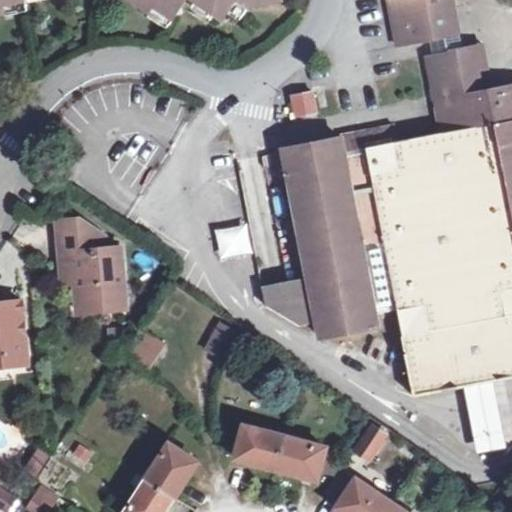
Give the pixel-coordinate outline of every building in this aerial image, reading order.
[(283,0),(0,0),(0,17),(6,16),(4,7),(28,3),(28,1),(27,0),(128,0),(151,15),(156,8),(175,20),(189,0),(198,0),(200,1),(219,14),(225,18),(230,11),(248,8),(283,1),(283,0)] [(386,0),(387,3),(392,2),(402,50),(426,45),(450,40),(441,0),(386,0)] [(455,0),(441,0),(450,40),(464,38),(455,0)] [(214,20),(219,14),(200,1),(195,8),(214,20)] [(30,12),(28,3),(4,7),(6,16),(27,13),(30,12)] [(169,27),(175,20),(156,8),(151,15),(169,27)] [(240,19),(248,8),(230,11),(240,19)] [(464,38),(450,40),(426,45),(428,53),(429,60),(457,55),(467,54),(466,47),(464,38)] [(467,54),(457,55),(479,71),(486,102),(500,99),(497,86),(489,50),(467,54)] [(429,60),(441,111),(486,102),(479,71),(457,55),(429,60)] [(317,113),(313,91),(292,95),(296,117),(317,113)] [(486,102),(441,111),(448,145),(398,156),(371,161),(369,150),(286,166),(313,287),(322,331),(325,346),(385,333),(383,321),(402,317),(420,404),(467,395),(498,389),(511,385),(511,96),(500,99),(486,102)] [(396,145),(369,150),(371,161),(398,156),(396,145)] [(252,252),(247,224),(217,229),(222,258),(252,252)] [(74,258),(76,287),(78,316),(125,313),(120,254),(105,254),(104,243),(81,226),(58,228),(61,259),(74,258)] [(63,287),(76,287),(74,258),(61,259),(63,287)] [(304,335),(322,331),(313,287),(269,296),(274,319),(304,335)] [(9,362),(24,360),(18,306),(0,307),(0,371),(10,370),(9,362)] [(228,357),(238,338),(224,330),(213,349),(228,357)] [(147,375),(166,348),(142,332),(124,360),(147,375)] [(25,369),(24,360),(9,362),(10,370),(25,369)] [(498,389),(467,395),(470,412),(474,433),(479,454),(509,448),(505,427),(501,406),(498,389)] [(333,483),(341,455),(243,427),(234,460),(315,482),(316,478),(333,483)] [(367,463),(383,438),(369,429),(353,454),(367,463)] [(78,442),(70,458),(87,466),(95,451),(78,442)] [(137,480),(131,489),(138,494),(126,511),(166,511),(197,464),(168,445),(144,484),(137,480)] [(40,474),(52,454),(38,446),(27,466),(40,474)] [(355,480),(343,471),(322,500),(335,508),(355,480)] [(340,511),(402,511),(355,480),(335,508),(340,511)] [(0,507),(9,495),(0,488),(0,507)] [(0,510),(2,511),(9,511),(17,501),(9,495),(0,507),(0,510)] [(31,511),(36,511),(42,504),(35,498),(27,509),(31,511)]
